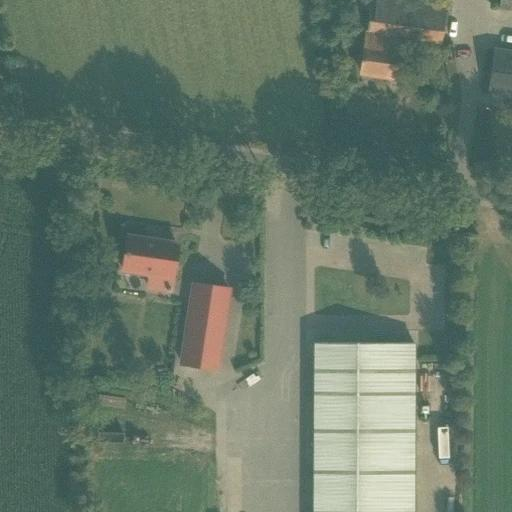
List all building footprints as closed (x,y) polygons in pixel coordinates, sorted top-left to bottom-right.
[(360,0),(359,9),(370,10),(364,54),(361,74),(399,79),(404,41),(439,46),(442,26),(445,3),(424,0),(360,0)] [(511,0),(500,0),(499,9),(511,10),(511,0)] [(490,92),(511,95),(511,50),(496,49),(490,92)] [(334,74),(332,90),(355,93),(357,76),(355,76),(355,70),(346,68),(345,75),(334,74)] [(149,289),(170,292),(177,245),(128,238),(123,271),(151,275),(149,289)] [(180,364),(216,370),(229,289),(192,284),(180,364)] [(312,511),(413,511),(414,344),(314,343),(312,511)]
